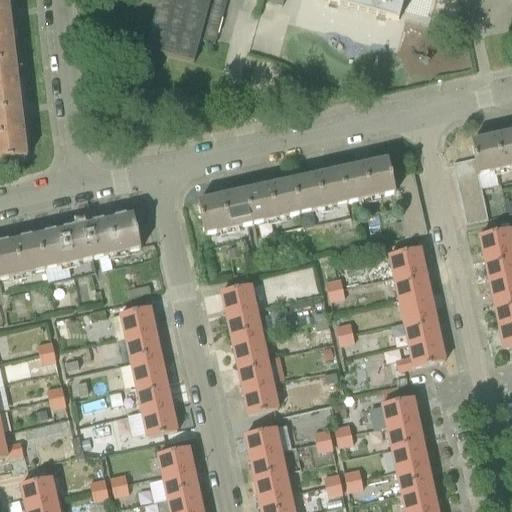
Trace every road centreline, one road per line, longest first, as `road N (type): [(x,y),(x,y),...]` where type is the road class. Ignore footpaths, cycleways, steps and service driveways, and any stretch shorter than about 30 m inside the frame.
road 1 (residential): [(510,511),(423,114)]
road 2 (residential): [(232,511),(158,172)]
road 3 (residential): [(158,172),(423,114)]
road 4 (residential): [(86,187),(60,0)]
